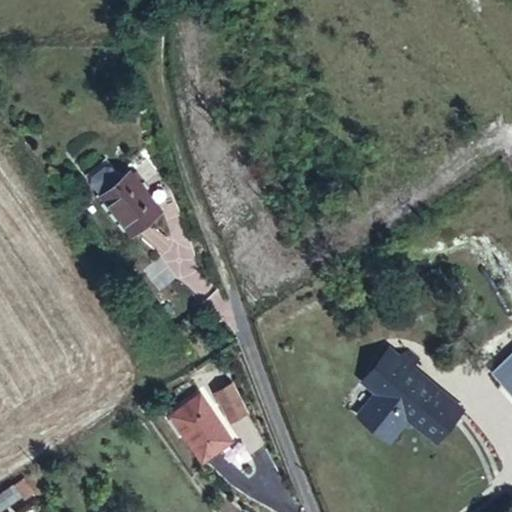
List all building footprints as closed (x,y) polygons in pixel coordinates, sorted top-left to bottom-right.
[(95,189),(142,242),(170,218),(133,176),(124,184),(113,172),(107,172),(95,182),(95,189)] [(389,347),(364,380),(382,394),(368,412),(391,432),(406,412),(443,443),(470,415),(389,347)] [(229,424),(250,413),(233,382),(213,393),(229,424)] [(198,470),(230,450),(202,402),(170,420),(198,470)] [(391,432),(368,412),(361,419),(385,439),(391,432)] [(27,482),(0,492),(0,508),(33,496),(27,482)]
